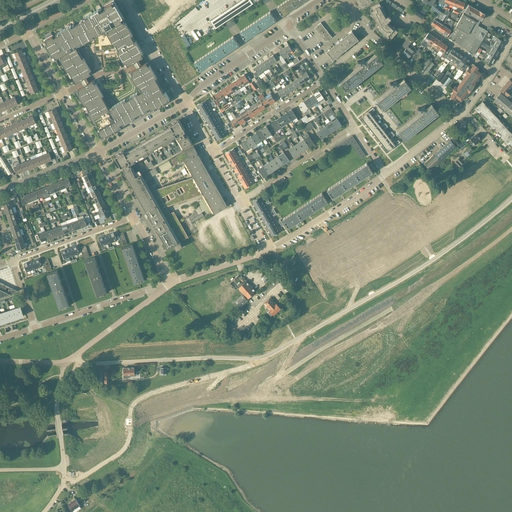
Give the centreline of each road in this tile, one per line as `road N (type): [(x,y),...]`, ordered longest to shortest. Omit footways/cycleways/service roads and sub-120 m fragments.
road 1 (unclassified): [(85,364),(257,355),(301,333)]
road 2 (residential): [(267,250),(385,175)]
road 3 (residential): [(239,201),(354,126)]
road 4 (residential): [(34,327),(164,286)]
road 5 (residential): [(459,115),(362,24)]
road 6 (residential): [(323,80),(211,151)]
road 7 (residential): [(183,103),(289,27)]
road 8 (residential): [(134,218),(12,259)]
road 9 (unclassified): [(61,363),(164,286)]
